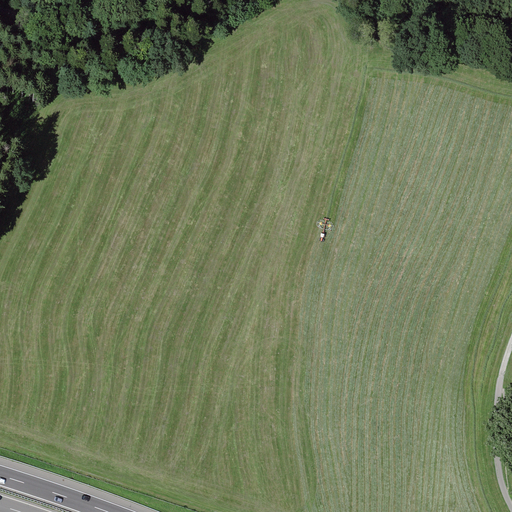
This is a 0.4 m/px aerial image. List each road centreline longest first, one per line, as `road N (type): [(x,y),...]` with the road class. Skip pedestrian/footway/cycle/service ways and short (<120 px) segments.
road 1 (track): [(511,339),(496,415),(500,483),(511,509)]
road 2 (track): [(166,0),(60,23),(0,20)]
